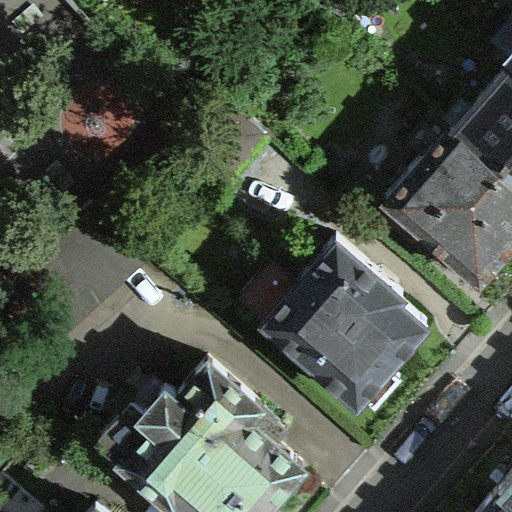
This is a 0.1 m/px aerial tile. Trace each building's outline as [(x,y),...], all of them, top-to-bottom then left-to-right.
[(511,56),(455,121),(511,170),(511,56)] [(268,130),(222,89),(179,127),(231,173),(268,130)] [(385,192),(480,275),(506,245),(511,238),(511,170),(455,121),(451,117),(385,192)] [(143,246),(94,204),(1,287),(44,335),(143,246)] [(399,292),(403,287),(337,230),(298,274),(273,252),(240,290),(358,395),(363,389),(375,399),(400,371),(388,360),(391,357),(427,316),(399,292)] [(265,511),(265,505),(263,503),(303,458),(249,411),(261,397),(209,352),(178,388),(166,378),(144,403),(131,392),(98,430),(174,498),(176,496),(194,511),(265,511)] [(511,466),(494,487),(511,503),(511,466)] [(471,511),(511,511),(511,503),(494,487),(471,511)] [(112,511),(97,498),(84,511),(112,511)]
